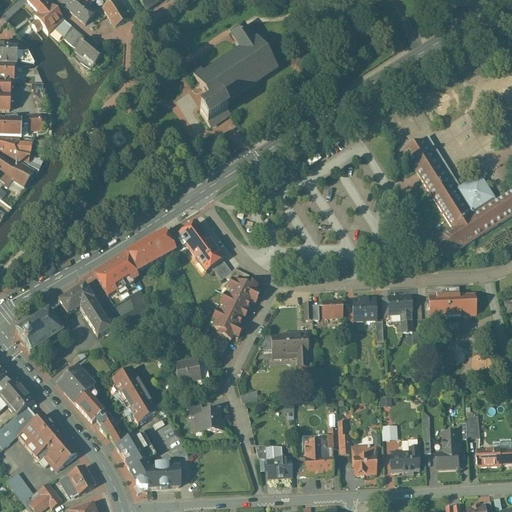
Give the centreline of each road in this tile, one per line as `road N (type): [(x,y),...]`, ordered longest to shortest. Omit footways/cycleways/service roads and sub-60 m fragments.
road 1 (secondary): [(504,0),(199,194)]
road 2 (residential): [(511,265),(415,281),(277,281)]
road 3 (secondary): [(199,194),(0,313)]
road 4 (residential): [(131,511),(350,497)]
road 5 (secondary): [(0,342),(105,468),(122,511)]
road 6 (residential): [(199,194),(128,105),(124,32)]
road 7 (residential): [(350,497),(511,489)]
